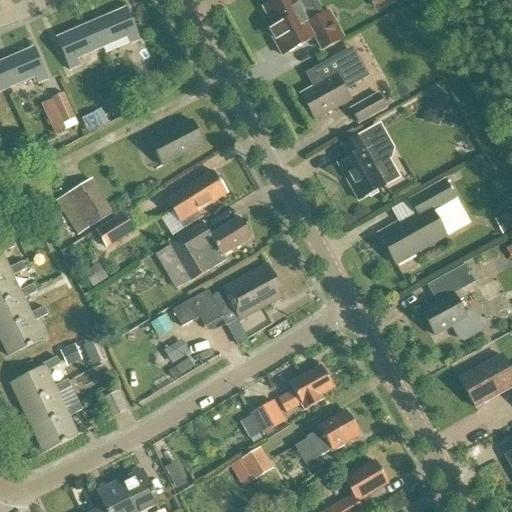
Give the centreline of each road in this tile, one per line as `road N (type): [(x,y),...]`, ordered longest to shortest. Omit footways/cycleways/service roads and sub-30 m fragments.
road 1 (residential): [(19,496),(128,444),(356,309)]
road 2 (tertiary): [(356,309),(179,0)]
road 3 (tertiary): [(468,511),(356,309)]
